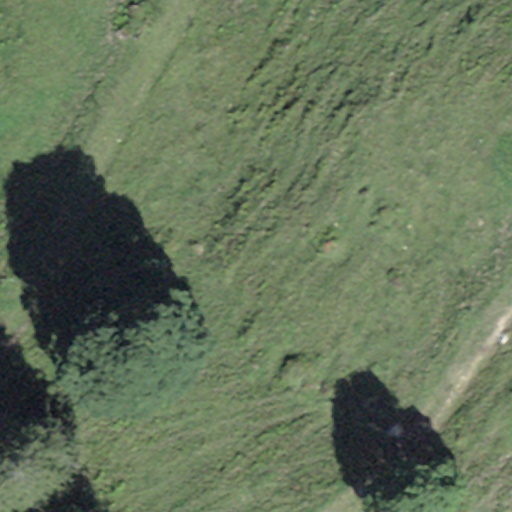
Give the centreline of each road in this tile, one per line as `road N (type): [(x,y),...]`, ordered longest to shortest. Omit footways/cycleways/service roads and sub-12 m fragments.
road 1 (track): [(0,339),(193,0)]
road 2 (track): [(511,322),(399,460),(345,511)]
